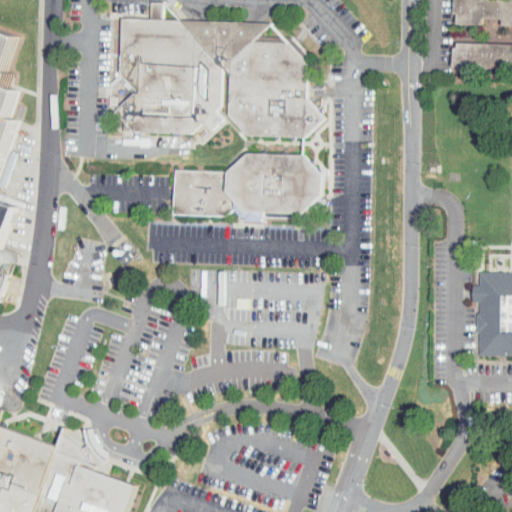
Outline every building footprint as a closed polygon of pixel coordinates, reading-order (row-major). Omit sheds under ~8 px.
[(511,0),(454,0),(454,25),(511,27),(511,0)] [(127,22),(127,75),(140,92),(117,115),(141,142),(197,139),(226,115),(250,143),(232,166),(178,171),(176,215),(301,219),(328,198),(327,172),(308,150),(312,139),(330,119),(311,103),(314,60),(282,23),(127,22)] [(0,27),(0,177),(21,119),(11,115),(20,89),(11,86),(16,72),(8,69),(21,35),(0,27)] [(511,42),(456,41),(455,66),(511,67),(511,42)] [(0,272),(28,283),(23,305),(0,300),(0,272)] [(480,356),(511,356),(511,272),(481,272),(481,284),(474,284),(474,301),(480,301),(480,356)] [(0,511),(0,417),(2,418),(0,422),(0,424),(63,447),(68,435),(71,436),(74,439),(78,441),(81,445),(84,448),(87,451),(90,456),(95,469),(139,485),(129,511),(0,511)]
